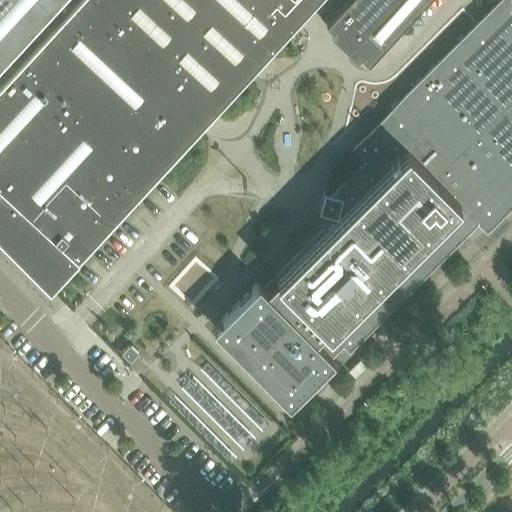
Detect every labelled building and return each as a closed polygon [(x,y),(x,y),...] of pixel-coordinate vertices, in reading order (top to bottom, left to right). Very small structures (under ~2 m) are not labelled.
[(0,0),(0,63),(58,0),(0,0)] [(0,240),(27,267),(50,290),(206,121),(216,110),(98,0),(77,0),(0,84),(0,240)] [(98,0),(216,110),(302,16),(316,0),(98,0)] [(477,222),(486,231),(511,204),(511,0),(496,0),(351,145),(364,158),(329,194),(324,192),(321,202),(319,212),(324,213),(321,226),(260,286),(256,282),(211,328),(287,404),(332,359),(329,356),(341,344),(348,350),(477,222)] [(367,57),(419,0),(341,0),(325,18),(333,25),(330,28),(343,40),(356,52),(359,49),(367,57)] [(130,345),(122,353),(130,361),(138,353),(130,345)] [(360,359),(348,371),(354,377),(366,366),(360,359)]
